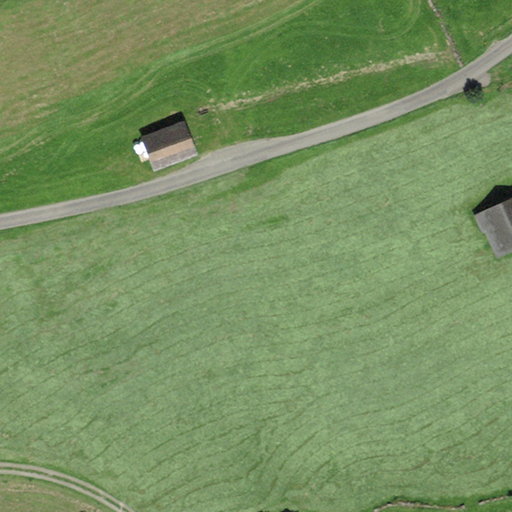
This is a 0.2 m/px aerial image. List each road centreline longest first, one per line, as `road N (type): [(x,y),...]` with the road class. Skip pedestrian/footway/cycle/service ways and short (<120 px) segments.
road 1 (unclassified): [(0,224),(171,188),(414,103),(511,46)]
road 2 (track): [(116,511),(78,485),(0,471)]
